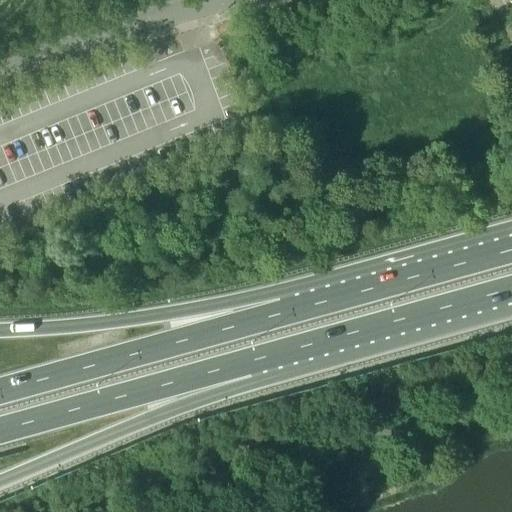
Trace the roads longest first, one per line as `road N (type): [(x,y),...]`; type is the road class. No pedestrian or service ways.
road 1 (trunk): [(284,312),(0,390)]
road 2 (trunk): [(284,312),(0,331)]
road 3 (trunk): [(0,477),(147,418),(252,360)]
road 4 (trunk): [(252,360),(511,288)]
road 5 (trunk): [(0,430),(252,360)]
road 6 (trunk): [(511,249),(284,312)]
road 7 (unclassified): [(0,77),(212,0)]
